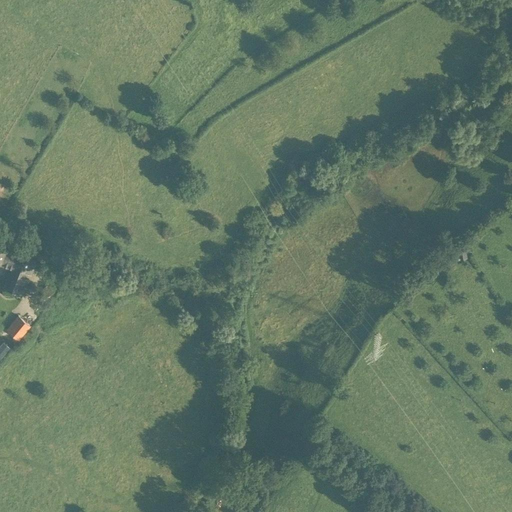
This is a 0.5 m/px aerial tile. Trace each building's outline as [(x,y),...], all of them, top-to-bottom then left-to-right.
[(347,6),(343,0),(335,6),(339,12),(347,6)] [(173,140),(169,146),(176,152),(181,146),(173,140)] [(462,246),(457,247),(458,251),(454,252),(454,254),(455,260),(460,259),(460,262),(467,260),(465,251),(470,250),(469,244),(462,246)] [(21,278),(29,258),(3,249),(0,248),(0,263),(13,268),(11,274),(10,274),(4,288),(22,296),(28,281),(21,278)] [(49,282),(42,288),(48,296),(56,290),(49,282)] [(30,326),(17,315),(5,329),(14,337),(17,339),(18,340),(30,326)] [(0,345),(0,350),(4,354),(9,347),(3,342),(0,345)]
